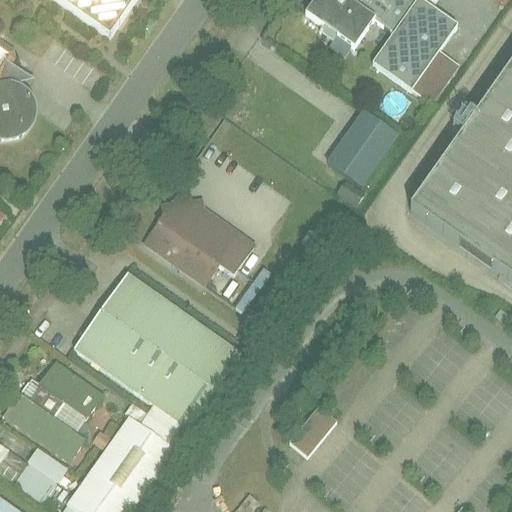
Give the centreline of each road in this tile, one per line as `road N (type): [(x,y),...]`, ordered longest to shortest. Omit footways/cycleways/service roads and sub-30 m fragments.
road 1 (unclassified): [(511,347),(453,304),(412,287),(352,301),(194,511)]
road 2 (unclassified): [(0,283),(200,0)]
road 3 (unknown): [(432,293),(297,463),(289,482),(297,511)]
road 4 (unknown): [(485,327),(335,511)]
road 5 (unknown): [(423,511),(511,405)]
